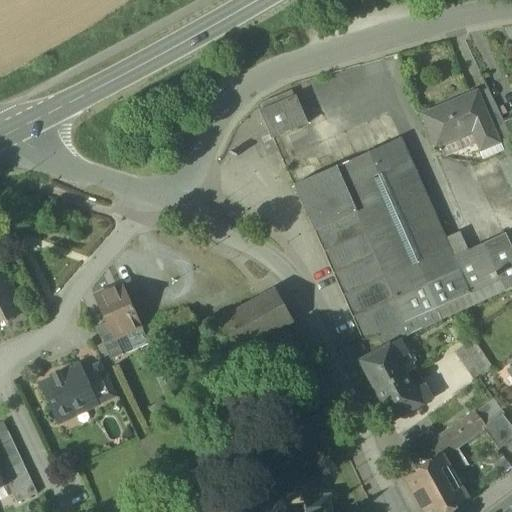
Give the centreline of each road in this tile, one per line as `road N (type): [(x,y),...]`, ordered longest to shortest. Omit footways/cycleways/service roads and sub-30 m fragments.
road 1 (residential): [(164,192),(188,178),(236,95),(264,74),(511,6)]
road 2 (residential): [(164,192),(289,277),(400,511)]
road 3 (secondary): [(257,0),(6,136)]
road 4 (residential): [(164,192),(117,237),(0,386)]
road 5 (residential): [(6,136),(54,167),(136,194),(164,192)]
road 6 (residential): [(0,386),(59,511)]
